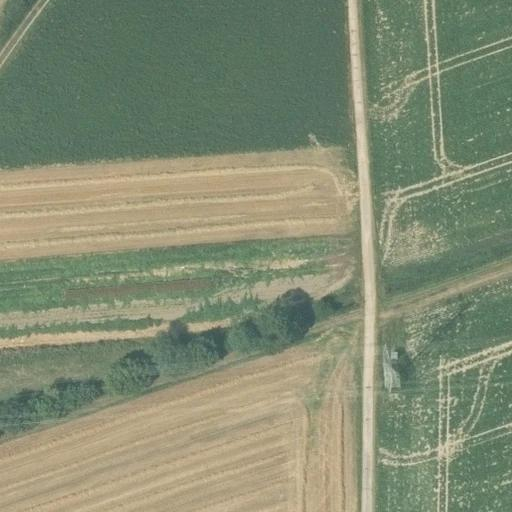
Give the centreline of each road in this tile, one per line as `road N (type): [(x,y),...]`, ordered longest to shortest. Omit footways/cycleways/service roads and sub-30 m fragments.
road 1 (track): [(511,267),(0,442)]
road 2 (track): [(349,0),(367,309),(364,511)]
